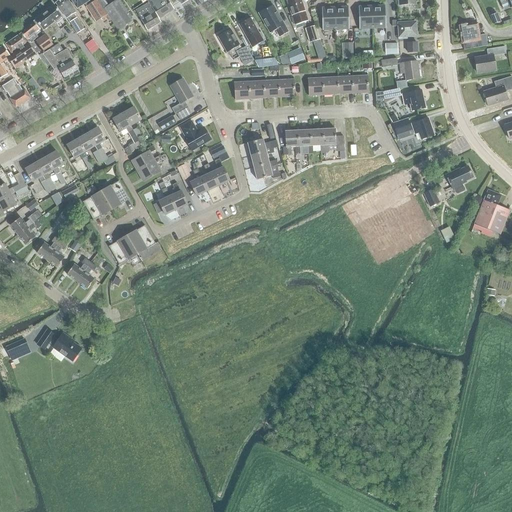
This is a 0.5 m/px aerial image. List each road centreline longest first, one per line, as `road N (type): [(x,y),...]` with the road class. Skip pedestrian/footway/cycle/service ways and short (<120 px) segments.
road 1 (tertiary): [(0,132),(188,26)]
road 2 (unclassified): [(511,180),(461,122),(444,0)]
road 3 (residential): [(142,208),(163,231),(244,194),(221,120)]
road 4 (residential): [(392,154),(364,111),(221,120)]
road 5 (residential): [(128,310),(108,315),(63,301),(0,250)]
